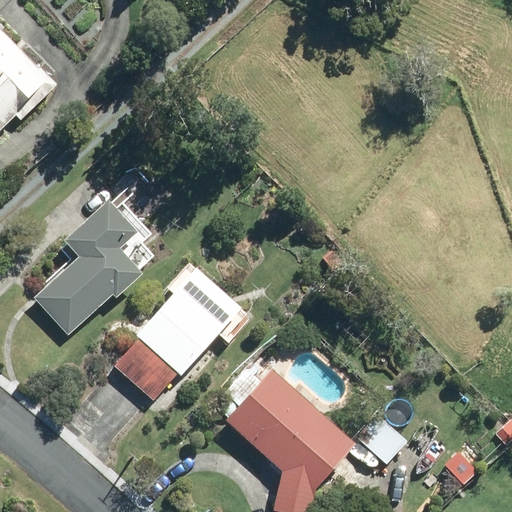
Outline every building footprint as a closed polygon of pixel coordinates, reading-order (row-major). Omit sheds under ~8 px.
[(0,128),(13,115),(15,117),(19,120),(54,85),(0,31),(0,128)] [(78,257),(34,298),(68,335),(111,295),(112,296),(115,299),(140,276),(143,273),(120,248),(137,232),(106,199),(104,201),(63,240),(78,257)] [(335,252),(326,259),(336,272),(345,265),(335,252)] [(179,375),(182,378),(218,336),(227,344),(250,318),(241,310),(241,309),(196,270),(138,337),(141,340),(116,369),(155,403),(158,399),(179,375)] [(237,409),(225,422),(281,472),(273,510),(281,511),(312,511),(317,487),(356,444),(272,370),(260,383),(246,371),(224,397),(237,409)] [(378,416),(357,439),(388,466),(408,443),(378,416)] [(459,454),(442,470),(462,489),(478,473),(459,454)] [(441,482),(427,497),(439,509),(453,493),(441,482)]
